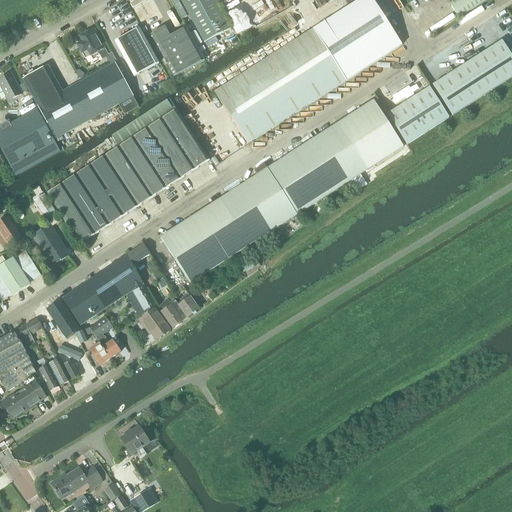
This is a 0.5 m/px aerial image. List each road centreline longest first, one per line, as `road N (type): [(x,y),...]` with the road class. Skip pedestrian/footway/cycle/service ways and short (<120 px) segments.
road 1 (unclassified): [(21,483),(511,185)]
road 2 (unclassified): [(0,324),(422,52)]
road 3 (unclassified): [(0,443),(143,355)]
